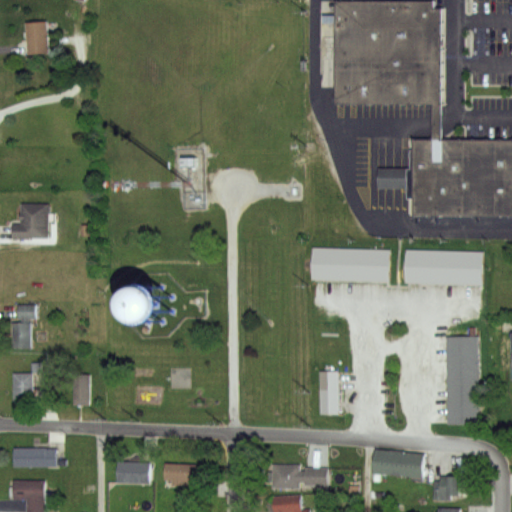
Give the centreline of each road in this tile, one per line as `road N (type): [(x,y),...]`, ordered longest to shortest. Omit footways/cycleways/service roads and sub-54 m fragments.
road 1 (residential): [(492,451),(0,422)]
road 2 (residential): [(236,184),(233,434)]
